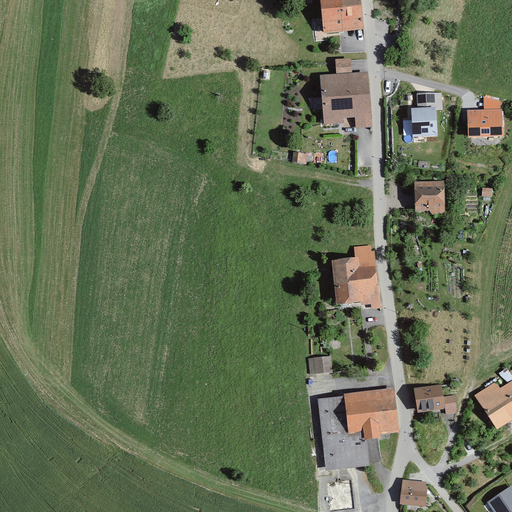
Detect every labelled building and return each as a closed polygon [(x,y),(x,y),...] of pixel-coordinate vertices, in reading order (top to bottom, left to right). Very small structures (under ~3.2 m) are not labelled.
[(359,0),(321,0),(325,32),(363,28),(359,0)] [(368,72),(318,75),(322,127),(344,125),(343,119),(356,119),(357,128),(372,127),(368,72)] [(418,110),(410,110),(412,138),(437,137),(436,111),(443,110),(442,93),(417,94),(418,110)] [(502,110),(468,111),(469,137),(503,136),(502,110)] [(443,181),(415,183),(416,210),(431,209),(431,213),(445,212),(443,181)] [(354,247),(355,258),(358,257),(360,275),(376,273),(374,251),(371,252),(370,246),(354,247)] [(355,258),(333,260),(337,304),(361,302),(370,301),(371,309),(380,308),(376,273),(360,275),(358,257),(355,258)] [(330,356),(308,359),(310,376),(333,373),(330,356)] [(496,383),(476,396),(498,428),(511,418),(511,381),(500,389),(496,383)] [(441,385),(415,389),(418,412),(445,408),(443,397),(441,385)] [(393,391),(319,399),(327,468),(369,463),(365,434),(397,430),(393,391)] [(454,395),(443,397),(445,408),(446,414),(457,413),(456,410),(454,395)] [(427,483),(403,481),(401,503),(424,506),(427,483)] [(511,511),(511,487),(511,486),(486,503),(492,511),(511,511)]
